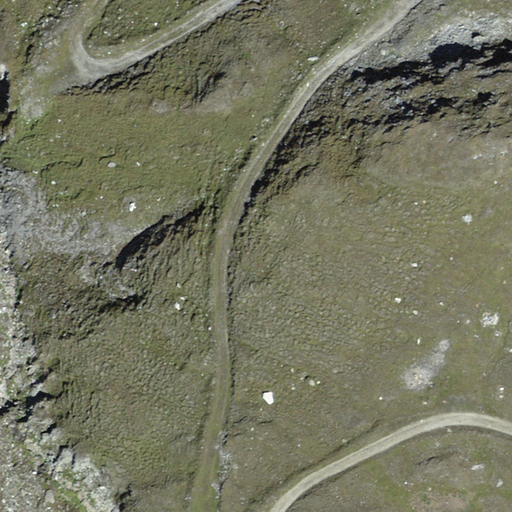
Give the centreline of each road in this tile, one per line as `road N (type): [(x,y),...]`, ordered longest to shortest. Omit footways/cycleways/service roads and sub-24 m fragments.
road 1 (track): [(201,511),(219,381),(215,268),(225,218),(257,151),(310,77),(407,0)]
road 2 (track): [(511,429),(464,417),(408,431),(304,484),(276,511)]
road 3 (track): [(226,0),(108,67),(78,64),(71,48),(95,0)]
